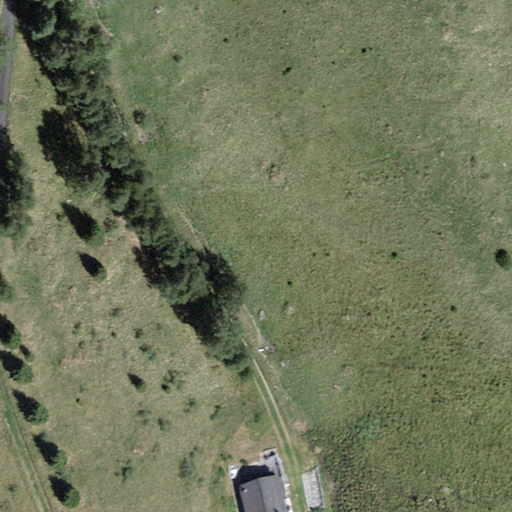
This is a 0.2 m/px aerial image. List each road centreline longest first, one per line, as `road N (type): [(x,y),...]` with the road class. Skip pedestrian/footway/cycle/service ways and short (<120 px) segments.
road 1 (track): [(65,0),(128,155),(276,409)]
road 2 (track): [(0,324),(73,511)]
road 3 (unclassified): [(13,0),(0,174)]
